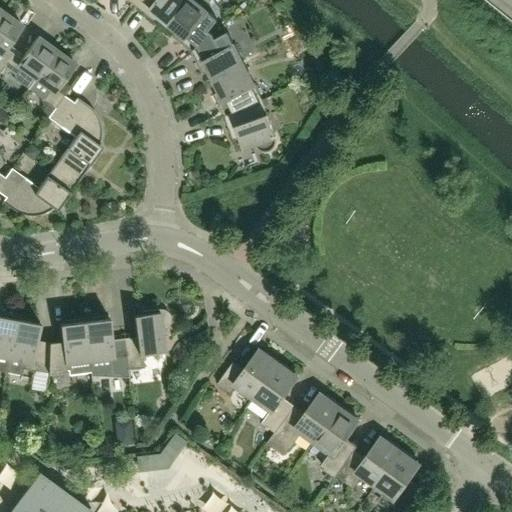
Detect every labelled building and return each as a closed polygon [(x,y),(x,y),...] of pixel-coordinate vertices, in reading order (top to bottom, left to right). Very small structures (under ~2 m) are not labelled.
[(186,0),(139,0),(135,6),(154,22),(159,16),(167,23),(186,0)] [(209,31),(217,20),(193,0),(186,0),(167,23),(176,31),(172,36),(191,52),(213,34),(209,31)] [(0,72),(4,67),(13,54),(6,49),(22,27),(3,13),(0,16),(0,72)] [(244,65),(228,33),(215,39),(213,34),(191,52),(202,74),(209,71),(214,81),(244,65)] [(28,89),(56,51),(36,37),(20,59),(13,54),(4,67),(16,76),(13,79),(28,89)] [(57,90),(75,65),(56,51),(28,89),(54,108),(55,108),(64,95),(57,90)] [(262,100),(244,65),(214,81),(219,91),(213,94),(224,116),(262,100)] [(79,179),(102,147),(98,145),(99,141),(100,137),(101,132),(101,129),(100,124),(98,120),(97,117),(94,113),(92,109),(88,106),(76,98),(73,102),(64,95),(55,108),(54,108),(48,118),(75,137),(57,162),(79,179)] [(276,138),(262,100),(224,116),(232,140),(239,137),(243,149),(256,145),(256,146),(257,148),(259,149),(261,151),(263,151),(265,152),(268,151),(269,151),(270,151),(272,149),(274,148),(275,146),(276,144),(276,142),(276,140),(276,138)] [(30,143),(23,153),(30,157),(35,156),(39,150),(30,143)] [(56,210),(79,179),(57,162),(38,188),(11,168),(5,177),(0,183),(0,193),(5,197),(2,202),(14,211),(18,213),(22,214),(26,215),(29,216),(34,216),(39,215),(43,214),(46,212),(50,210),(53,208),(56,210)] [(144,367),(142,354),(164,351),(161,330),(163,330),(165,329),(166,328),(168,327),(170,325),(170,323),(171,321),(171,319),(170,316),(168,313),(167,312),(166,311),(164,310),(162,309),(160,309),(140,312),(140,315),(134,315),(136,337),(124,338),(127,369),(144,367)] [(8,358),(15,317),(0,313),(0,370),(5,372),(8,358)] [(127,369),(124,338),(111,340),(109,318),(102,319),(102,316),(84,319),(89,361),(90,372),(91,376),(128,378),(127,369)] [(48,373),(49,348),(35,345),(39,324),(33,323),(33,320),(15,317),(8,358),(5,372),(18,374),(22,372),(22,368),(48,373)] [(89,361),(84,319),(66,321),(66,324),(59,324),(62,346),(49,348),(48,373),(69,371),(69,375),(90,372),(89,361)] [(254,398),(280,361),(265,351),(263,353),(258,349),(244,369),(233,362),(217,384),(231,393),(237,385),(254,398)] [(294,405),(284,398),(298,378),(293,374),(295,372),(280,361),(254,398),(271,410),(262,423),(275,432),(294,405)] [(304,413),(294,405),(275,432),(267,443),(282,454),(288,453),(302,433),(314,441),(341,405),(326,394),(324,397),(319,393),(304,413)] [(355,449),(345,442),(359,422),(354,418),(355,416),(341,405),(314,441),(332,454),(322,467),(335,476),(355,449)] [(120,422),(116,427),(118,445),(133,443),(131,420),(120,422)] [(174,433),(163,447),(175,455),(181,447),(185,440),(174,433)] [(375,485),(401,449),(386,438),(385,440),(380,437),(365,456),(355,449),(335,476),(354,489),(363,476),(375,485)] [(412,511),(426,492),(410,480),(420,466),(415,462),(416,460),(401,449),(375,485),(384,491),(377,502),(390,511),(412,511)] [(133,457),(93,459),(93,464),(112,463),(113,475),(134,474),(133,457)] [(89,511),(38,474),(9,511),(89,511)]
